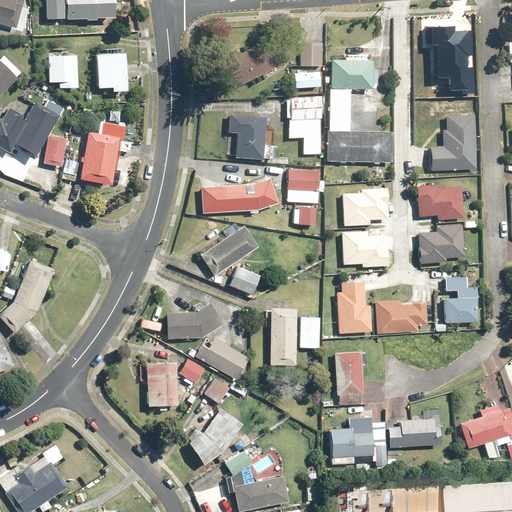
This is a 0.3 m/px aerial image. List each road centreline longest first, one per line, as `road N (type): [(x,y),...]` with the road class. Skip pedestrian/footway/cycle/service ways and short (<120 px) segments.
road 1 (residential): [(397,0),(402,275)]
road 2 (residential): [(138,252),(167,151),(165,0)]
road 3 (residential): [(62,379),(180,511)]
road 4 (residential): [(0,195),(138,252)]
road 5 (residential): [(62,379),(122,294),(138,252)]
